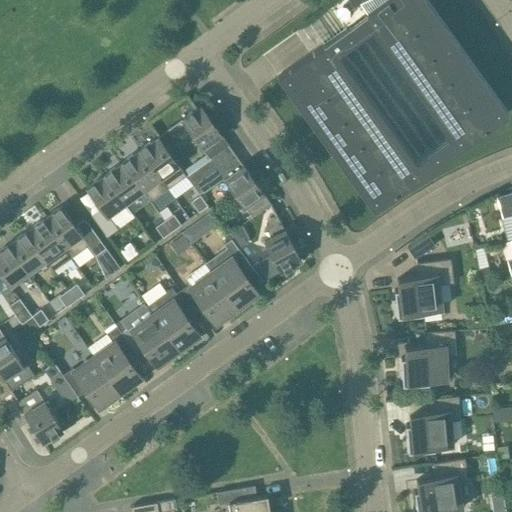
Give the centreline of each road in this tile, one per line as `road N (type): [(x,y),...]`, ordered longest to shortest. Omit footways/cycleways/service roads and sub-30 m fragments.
road 1 (residential): [(27,495),(338,271)]
road 2 (residential): [(338,271),(296,189),(200,53)]
road 3 (residential): [(0,197),(200,53)]
road 4 (residential): [(373,511),(338,271)]
road 5 (residential): [(338,271),(412,218),(511,166)]
